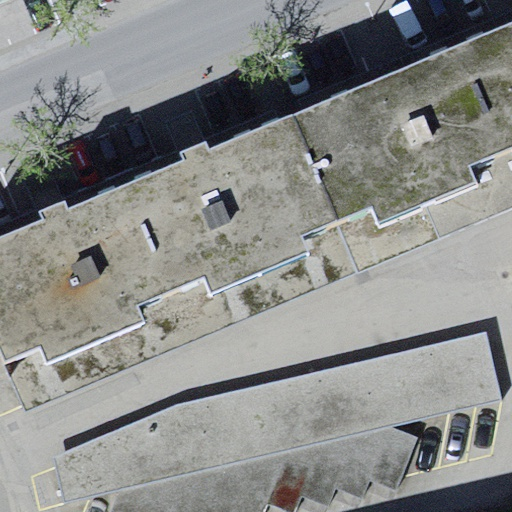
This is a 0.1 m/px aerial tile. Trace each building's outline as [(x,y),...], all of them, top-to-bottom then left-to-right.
[(511,35),(510,31),(288,122),(352,279),(511,216),(511,35)] [(288,122),(111,200),(170,343),(352,279),(288,122)] [(111,200),(0,243),(0,358),(25,413),(170,343),(111,200)] [(173,406),(52,457),(64,503),(116,490),(388,426),(502,399),(485,331),(173,406)] [(388,426),(116,490),(108,511),(263,511),(267,504),(285,511),(294,511),(301,497),(327,507),(336,488),(360,499),(369,481),(395,490),(417,437),(388,426)]
